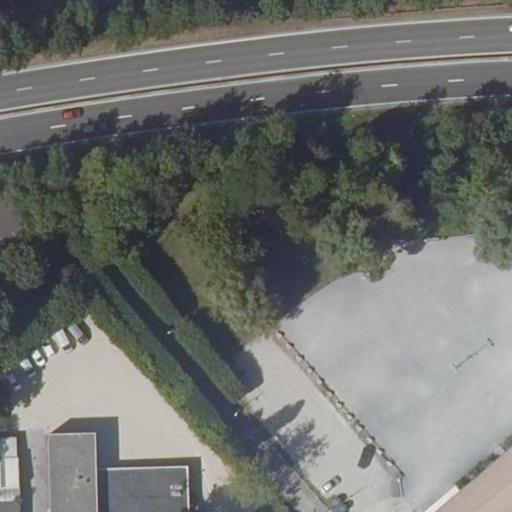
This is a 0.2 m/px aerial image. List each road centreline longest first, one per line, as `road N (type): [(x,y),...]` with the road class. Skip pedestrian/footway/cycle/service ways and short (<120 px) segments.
road 1 (trunk): [(511,34),(228,60),(0,92)]
road 2 (trunk): [(0,133),(511,74)]
